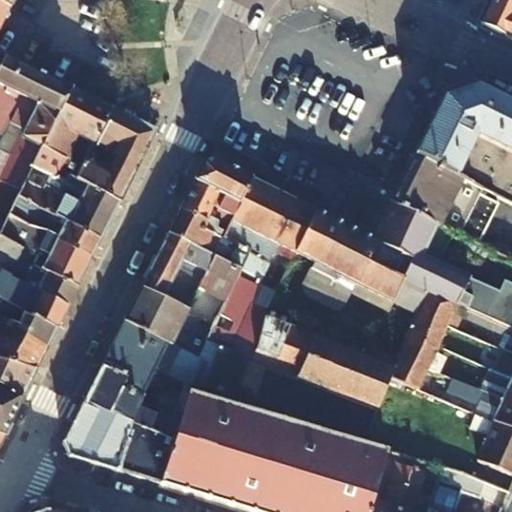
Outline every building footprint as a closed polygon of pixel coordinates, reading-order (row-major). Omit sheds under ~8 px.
[(12,0),(0,0),(0,5),(8,9),(12,0)] [(511,0),(490,0),(479,23),(511,39),(511,0)] [(0,224),(5,215),(14,198),(23,181),(30,166),(70,89),(4,56),(3,59),(0,63),(0,136),(1,137),(0,138),(0,224)] [(414,157),(452,176),(471,138),(511,158),(511,106),(472,87),(438,103),(411,156),(414,157)] [(33,167),(49,175),(63,182),(67,177),(72,179),(84,159),(68,151),(77,137),(92,144),(111,109),(70,89),(30,166),(33,167)] [(111,109),(92,144),(98,147),(91,162),(84,159),(72,179),(118,203),(153,130),(111,109)] [(482,191),(452,176),(414,157),(411,156),(388,200),(391,201),(430,221),(452,232),(459,236),(482,191)] [(221,240),(222,238),(249,182),(250,179),(213,161),(201,164),(192,182),(195,183),(218,196),(208,220),(206,222),(208,224),(204,231),(221,240)] [(63,182),(49,175),(42,190),(23,181),(14,198),(100,239),(118,203),(72,179),(67,177),(63,182)] [(249,182),(222,238),(249,251),(240,270),(218,317),(210,334),(206,342),(228,352),(267,267),(271,266),(280,249),(293,255),(314,215),(315,211),(250,179),(249,182)] [(195,183),(192,182),(179,208),(182,209),(206,222),(208,220),(218,196),(195,183)] [(14,198),(5,215),(25,224),(56,236),(54,240),(91,258),(100,239),(14,198)] [(497,292),(435,265),(452,232),(430,221),(388,200),(369,238),(373,243),(411,262),(401,282),(451,307),(452,305),(465,310),(511,331),(511,286),(502,282),(497,292)] [(166,233),(214,257),(240,270),(249,251),(222,238),(221,240),(204,231),(208,224),(206,222),(182,209),(179,208),(166,233)] [(314,215),(293,255),(313,264),(310,270),(335,283),(338,277),(414,313),(390,368),(367,360),(372,347),(354,339),(348,352),(272,320),(277,304),(270,302),(265,312),(253,359),(252,362),(372,410),(375,411),(388,380),(413,389),(416,390),(425,368),(434,348),(443,327),(451,307),(401,282),(411,262),(373,243),(369,238),(315,211),(314,215)] [(35,246),(38,249),(47,253),(46,255),(83,274),(91,258),(54,240),(56,236),(25,224),(5,215),(0,224),(0,239),(15,247),(22,233),(37,240),(35,246)] [(206,273),(214,257),(166,233),(139,288),(165,300),(183,263),(206,273)] [(47,253),(38,249),(30,265),(76,288),(83,274),(46,255),(47,253)] [(206,273),(199,288),(215,296),(207,313),(218,317),(240,270),(214,257),(206,273)] [(14,263),(8,276),(67,305),(76,288),(30,265),(28,270),(14,263)] [(0,299),(21,310),(56,327),(67,305),(8,276),(0,272),(0,299)] [(122,323),(198,358),(206,342),(210,334),(199,329),(196,333),(181,326),(188,312),(165,300),(139,288),(122,323)] [(14,322),(18,315),(0,305),(0,315),(2,316),(14,322)] [(56,327),(21,310),(18,315),(14,322),(2,316),(0,318),(0,339),(43,353),(56,327)] [(511,331),(465,310),(461,318),(509,340),(503,353),(511,356),(511,331)] [(209,363),(198,358),(122,323),(100,365),(103,366),(125,378),(120,388),(144,398),(157,372),(192,388),(189,394),(199,397),(200,395),(209,363)] [(0,361),(35,370),(43,353),(0,339),(0,361)] [(199,397),(246,411),(251,390),(233,383),(240,357),(228,352),(206,342),(198,358),(209,363),(200,395),(199,397)] [(511,356),(503,353),(498,351),(488,372),(511,382),(511,356)] [(0,386),(22,397),(35,370),(0,361),(0,386)] [(144,409),(149,401),(144,398),(120,388),(125,378),(103,366),(100,365),(82,402),(84,403),(130,423),(132,425),(169,440),(172,441),(181,413),(178,412),(171,410),(167,418),(144,409)] [(511,406),(511,382),(488,372),(479,392),(485,395),(511,406)] [(0,435),(2,436),(22,397),(0,386),(0,435)] [(385,453),(246,411),(199,397),(189,394),(187,393),(181,413),(172,441),(159,483),(158,485),(244,511),(366,511),(370,501),(385,453)] [(511,406),(485,395),(475,416),(511,431),(511,406)] [(84,403),(82,402),(61,443),(68,458),(158,485),(159,483),(172,441),(169,440),(132,425),(130,423),(84,403)] [(511,431),(475,416),(460,410),(455,423),(476,433),(473,440),(482,445),(475,462),(511,477),(511,431)] [(397,511),(410,470),(398,466),(384,505),(370,501),(366,511),(397,511)] [(453,511),(459,493),(478,498),(483,483),(463,474),(439,467),(438,470),(425,511),(453,511)] [(413,511),(424,474),(410,470),(397,511),(413,511)]
